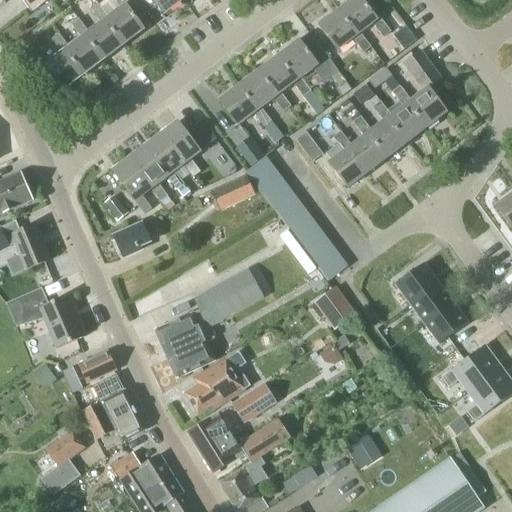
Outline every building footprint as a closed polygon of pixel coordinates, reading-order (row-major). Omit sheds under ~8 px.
[(22,0),(32,12),(45,2),(46,0),(0,0),(0,2),(2,0),(22,0)] [(85,0),(83,2),(89,10),(97,5),(93,0),(85,0)] [(138,21),(148,14),(136,0),(132,0),(128,3),(125,0),(114,0),(121,9),(108,18),(106,20),(124,45),(145,30),(138,21)] [(136,0),(148,14),(157,7),(164,15),(184,0),(183,0),(136,0)] [(358,36),(360,34),(373,24),(384,38),(391,32),(380,18),(377,20),(362,0),(352,0),(339,11),(358,36)] [(106,20),(108,18),(99,5),(91,10),(101,23),(89,33),(86,35),(104,60),(124,45),(106,20)] [(371,48),(360,34),(358,36),(339,11),(318,26),(338,51),(353,39),(364,53),(371,48)] [(86,35),(89,33),(79,20),(71,25),(81,38),(69,48),(66,50),(85,75),(104,60),(86,35)] [(404,51),(416,42),(405,27),(393,36),(404,51)] [(66,50),(69,48),(59,35),(52,40),(61,53),(46,65),(64,90),(85,75),(66,50)] [(299,41),(279,56),(298,81),(301,79),(313,69),(323,82),(331,77),(339,88),(336,91),(341,98),(352,90),(314,40),(304,47),(299,41)] [(383,40),(374,45),(385,65),(395,59),(383,40)] [(439,98),(431,87),(443,79),(421,50),(403,64),(413,78),(423,92),(411,101),(408,104),(427,128),(447,113),(437,99),(439,98)] [(311,92),(301,79),(298,81),(279,56),(259,71),(278,96),(281,94),(294,84),(303,97),(303,98),(317,117),(326,110),(312,91),(311,92)] [(385,68),(367,81),(373,89),(391,76),(385,68)] [(291,107),(281,94),(278,96),(259,71),(240,86),(258,111),(261,109),(274,99),(284,112),(291,107)] [(271,122),(261,109),(258,111),(240,86),(219,101),(238,126),(254,114),(264,127),(271,122)] [(374,97),(366,86),(353,95),(361,106),(374,97)] [(408,104),(411,101),(400,87),(393,93),(400,102),(387,112),(391,117),(388,119),(407,144),(427,128),(408,104)] [(391,117),(387,112),(380,103),(373,108),(383,122),(371,132),(368,134),(387,159),(407,144),(388,119),(391,117)] [(368,134),(371,132),(360,118),(353,123),(364,137),(351,147),(349,149),(368,173),(387,159),(368,134)] [(191,129),(205,149),(217,140),(202,121),(191,129)] [(207,180),(201,172),(191,160),(201,152),(178,122),(162,135),(185,165),(184,165),(191,174),(199,186),(207,180)] [(312,163),(322,155),(306,133),(296,140),(312,163)] [(349,149),(351,147),(341,133),(333,138),(344,152),(329,164),(347,189),(368,173),(349,149)] [(175,172),(184,165),(185,165),(162,135),(145,147),(168,177),(168,178),(177,190),(184,185),(182,181),(175,172)] [(251,166),(264,157),(250,138),(237,148),(251,166)] [(159,185),(168,178),(168,177),(145,147),(129,159),(152,190),(151,190),(161,203),(168,197),(159,185)] [(254,182),(273,167),(266,157),(246,172),(254,182)] [(143,197),(151,190),(152,190),(129,159),(112,172),(145,215),(152,209),(143,197)] [(184,165),(175,172),(182,181),(191,174),(184,165)] [(261,192),(281,177),(273,167),(254,182),(261,192)] [(0,215),(32,201),(20,174),(0,182),(0,215)] [(255,196),(246,176),(211,192),(220,212),(255,196)] [(269,202),(288,187),(281,177),(261,192),(269,202)] [(276,212),(296,197),(288,187),(269,202),(276,212)] [(511,194),(495,207),(511,229),(511,232),(511,233),(511,234),(511,194)] [(105,204),(119,222),(129,214),(115,196),(105,204)] [(303,207),(296,197),(276,212),(284,222),(303,207)] [(291,232),(311,217),(303,207),(284,222),(291,232)] [(299,242),(318,227),(311,217),(291,232),(299,242)] [(147,235),(155,231),(151,222),(142,226),(142,225),(115,237),(124,259),(142,251),(140,247),(150,242),(147,235)] [(26,271),(51,261),(36,226),(11,236),(26,271)] [(307,252),(326,237),(318,227),(299,242),(307,252)] [(277,249),(266,228),(257,233),(268,254),(277,249)] [(0,258),(10,254),(0,231),(0,230),(0,258)] [(314,262),(333,247),(326,237),(307,252),(314,262)] [(322,272),(341,257),(333,247),(314,262),(322,272)] [(329,282),(348,267),(341,257),(322,272),(329,282)] [(424,264),(395,285),(410,305),(439,284),(424,264)] [(215,339),(210,328),(264,299),(248,270),(194,300),(202,314),(195,318),(193,314),(156,331),(177,379),(215,362),(207,343),(215,339)] [(439,284),(410,305),(425,325),(453,304),(439,284)] [(336,287),(313,303),(324,317),(330,313),(340,327),(356,315),(336,287)] [(85,337),(67,297),(49,305),(42,289),(6,304),(16,326),(44,319),(58,349),(85,337)] [(453,304),(425,325),(439,345),(468,324),(453,304)] [(340,327),(330,313),(324,317),(334,332),(340,327)] [(335,346),(320,355),(325,364),(335,366),(344,361),(339,352),(350,346),(345,336),(333,343),(335,346)] [(33,352),(47,351),(46,337),(32,338),(33,352)] [(452,371),(441,379),(449,389),(459,382),(468,393),(468,394),(502,369),(485,346),(452,371)] [(87,384),(116,371),(108,352),(79,365),(87,384)] [(199,387),(186,395),(198,415),(212,407),(214,410),(244,391),(250,388),(238,369),(245,365),(238,354),(226,361),(225,361),(195,380),(199,387)] [(57,382),(45,364),(33,373),(44,390),(57,382)] [(477,405),(467,413),(474,423),(484,416),(511,395),(511,382),(502,369),(468,394),(477,405)] [(101,439),(107,451),(147,431),(126,390),(124,390),(116,374),(91,387),(100,403),(82,412),(97,441),(101,439)] [(276,404),(265,385),(233,405),(244,424),(276,404)] [(214,473),(242,455),(217,415),(188,433),(214,473)] [(460,417),(447,426),(455,437),(468,428),(460,417)] [(268,478),(261,467),(265,465),(261,458),(291,439),(279,420),(239,446),(250,464),(243,468),(244,469),(220,484),(237,511),(238,511),(259,499),(252,488),(268,478)] [(81,477),(68,460),(85,447),(69,427),(61,433),(64,438),(47,449),(59,466),(40,480),(53,497),(81,477)] [(381,458),(369,438),(350,450),(362,470),(381,458)] [(309,455),(314,463),(324,457),(319,449),(309,455)] [(133,453),(111,467),(119,480),(141,466),(133,453)] [(474,511),(483,506),(478,498),(486,492),(459,453),(451,459),(450,458),(371,511),(474,511)] [(170,511),(194,511),(161,457),(121,482),(140,511),(158,511),(167,507),(170,511)] [(284,484),(291,495),(301,489),(294,478),(284,484)] [(77,511),(79,511),(66,494),(43,511),(77,511)] [(263,499),(245,510),(246,511),(265,511),(270,510),(269,509),(267,506),(263,499)]
